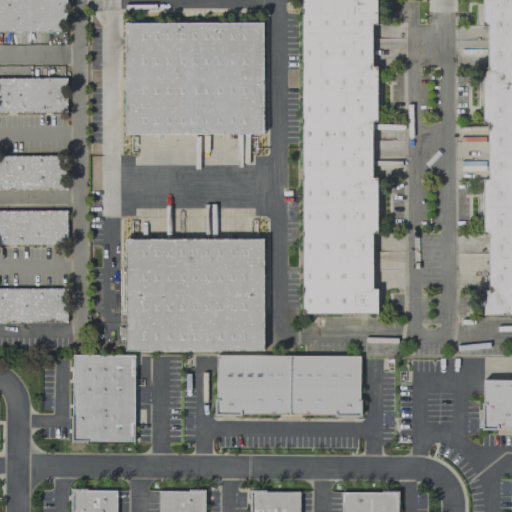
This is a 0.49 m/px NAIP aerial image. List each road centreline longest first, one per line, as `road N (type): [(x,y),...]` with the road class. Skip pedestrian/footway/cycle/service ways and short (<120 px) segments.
road 1 (residential): [(443,476),(429,469),(19,467)]
road 2 (residential): [(0,380),(19,408),(18,511)]
